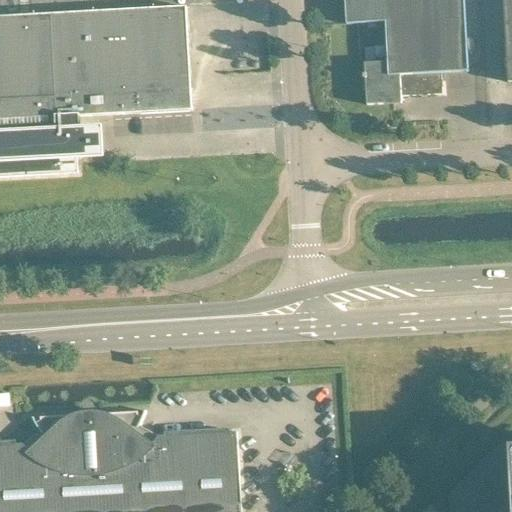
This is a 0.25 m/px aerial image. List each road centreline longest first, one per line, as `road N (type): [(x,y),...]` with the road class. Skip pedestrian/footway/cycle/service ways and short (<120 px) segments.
road 1 (secondary): [(0,335),(214,320)]
road 2 (unclassified): [(297,167),(511,153)]
road 3 (secondary): [(511,278),(309,289)]
road 4 (secondary): [(313,327),(511,315)]
road 5 (unclassified): [(297,167),(288,0)]
road 6 (unclassified): [(309,289),(297,167)]
